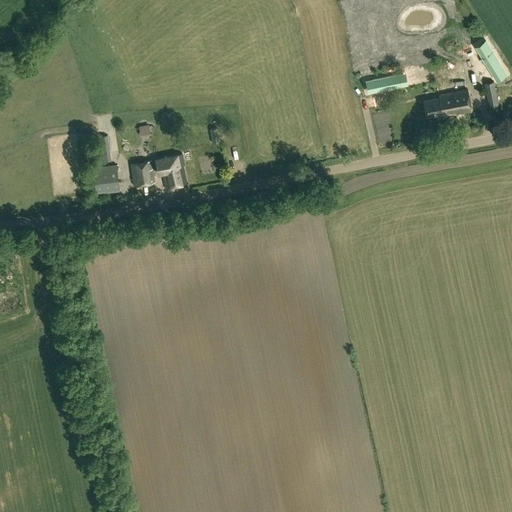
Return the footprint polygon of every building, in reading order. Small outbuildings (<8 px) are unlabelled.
[(492,49),(481,55),(490,71),(501,65),(492,49)] [(373,79),(375,91),(400,86),(398,74),(373,79)] [(442,117),(470,111),(466,90),(438,95),(438,98),(422,101),(425,117),(441,114),(442,117)] [(378,104),(389,100),(387,94),(376,97),(378,104)] [(147,119),(138,128),(145,135),(154,127),(147,119)] [(220,142),(217,128),(210,129),(213,143),(220,142)] [(111,160),(106,136),(96,138),(101,162),(111,160)] [(161,174),(165,188),(187,184),(183,165),(184,164),(182,153),(155,159),(158,174),(161,174)] [(130,164),(133,186),(154,183),(151,161),(130,164)] [(95,193),(119,190),(116,165),(92,168),(95,193)]
